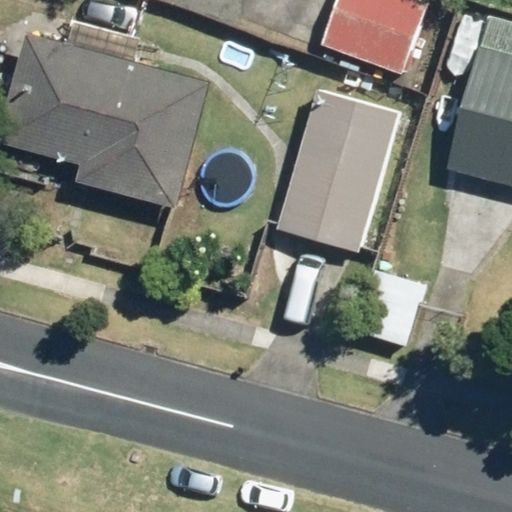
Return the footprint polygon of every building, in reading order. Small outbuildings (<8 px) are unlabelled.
[(413,0),(342,0),(325,48),(405,77),(431,6),(413,0)] [(511,24),(490,19),(451,173),(511,188),(511,24)] [(214,86),(30,37),(1,147),(85,169),(80,186),(180,212),(214,86)] [(401,117),(320,94),(280,232),(362,255),(401,117)] [(432,291),(370,267),(348,325),(409,349),(432,291)]
